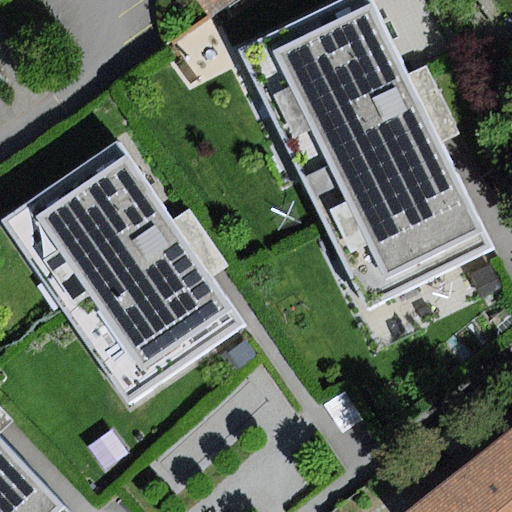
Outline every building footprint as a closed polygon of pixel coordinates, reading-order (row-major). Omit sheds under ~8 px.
[(196,0),(206,16),(232,0),(196,0)] [(423,111),(366,0),(351,0),(234,49),(365,309),(491,246),(423,111)] [(189,247),(118,147),(10,222),(128,404),(244,323),(189,247)] [(345,392),(326,404),(344,431),(363,419),(345,392)] [(511,511),(511,433),(474,463),(410,511),(511,511)] [(69,511),(0,435),(0,511),(69,511)]
